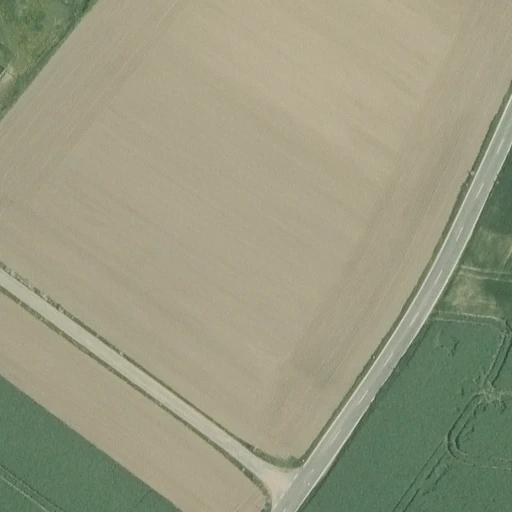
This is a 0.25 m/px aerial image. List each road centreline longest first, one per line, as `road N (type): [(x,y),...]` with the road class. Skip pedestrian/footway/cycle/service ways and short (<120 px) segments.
road 1 (tertiary): [(294,497),(427,300),(511,121)]
road 2 (unclassified): [(294,497),(0,277)]
